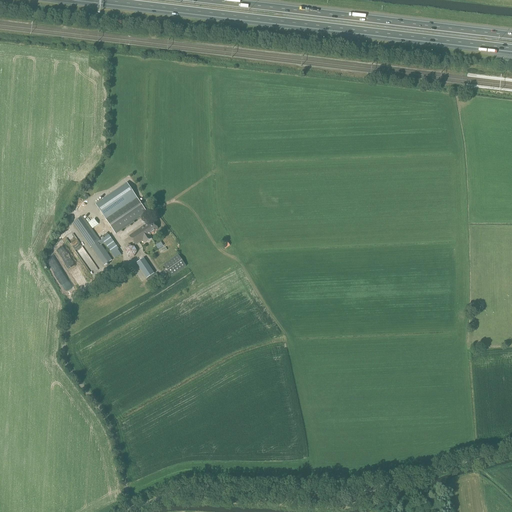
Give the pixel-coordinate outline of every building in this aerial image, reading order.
[(96,204),(116,234),(147,213),(127,183),(96,204)] [(112,260),(101,245),(105,243),(115,258),(121,254),(118,250),(118,249),(109,235),(100,241),(83,216),(73,223),(90,248),(91,247),(104,266),(112,260)] [(148,224),(130,236),(136,245),(143,240),(145,243),(149,240),(149,241),(152,239),(151,238),(152,238),(150,235),(151,235),(150,234),(158,229),(152,221),(148,224)] [(125,257),(134,257),(133,247),(124,247),(125,257)] [(178,255),(163,265),(164,266),(169,274),(171,276),(186,266),(179,255),(178,255)] [(144,258),(137,263),(136,263),(147,278),(154,273),(144,258)] [(159,278),(156,273),(146,280),(149,284),(159,278)]
